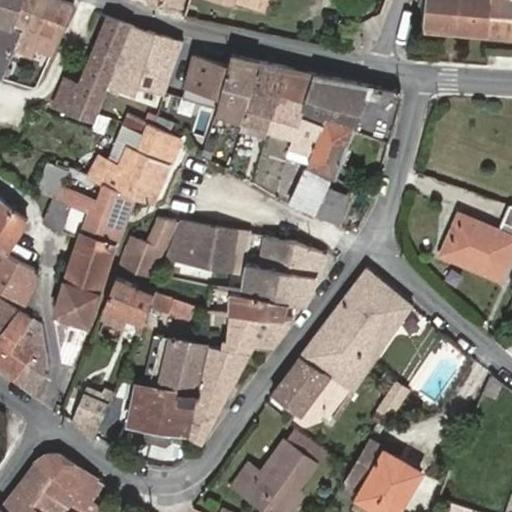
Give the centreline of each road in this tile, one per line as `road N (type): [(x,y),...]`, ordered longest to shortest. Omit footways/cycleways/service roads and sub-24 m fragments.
road 1 (residential): [(49,424),(133,478),(181,481),(374,244)]
road 2 (residential): [(108,0),(193,30),(373,66)]
road 3 (residential): [(374,244),(511,369)]
road 4 (residential): [(374,244),(318,235),(202,193)]
road 5 (residential): [(422,78),(374,244)]
